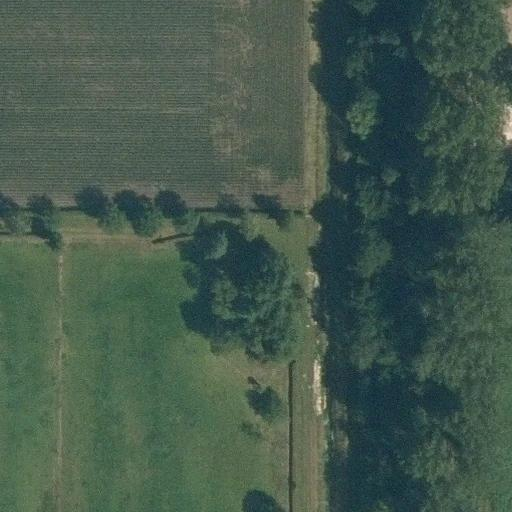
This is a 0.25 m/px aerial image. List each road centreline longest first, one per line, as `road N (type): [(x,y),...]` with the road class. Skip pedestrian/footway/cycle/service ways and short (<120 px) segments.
road 1 (track): [(354,0),(351,511)]
road 2 (track): [(450,511),(454,271)]
